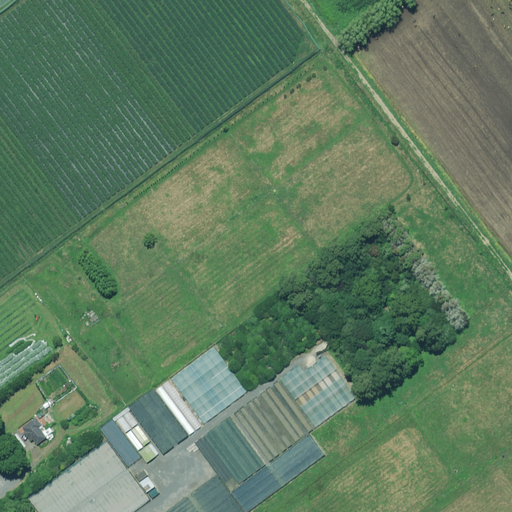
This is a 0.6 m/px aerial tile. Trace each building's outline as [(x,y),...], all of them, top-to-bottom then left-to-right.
[(248,393),(216,348),(173,380),(205,424),(248,393)] [(283,380),(317,428),(357,399),(342,378),(340,379),(325,358),(305,373),(301,367),(283,380)] [(317,428),(283,380),(235,415),(270,462),(309,434),(317,428)] [(164,387),(196,431),(202,427),(170,382),(164,387)] [(196,431),(164,387),(157,391),(189,436),(196,431)] [(189,436),(157,391),(155,389),(129,407),(163,455),(189,436)] [(124,418),(132,429),(138,424),(130,413),(124,418)] [(44,427),(37,418),(24,427),(27,431),(24,433),(31,443),(35,440),(39,446),(49,438),(42,428),(44,427)] [(132,429),(124,418),(118,421),(127,433),(132,429)] [(266,465),(232,418),(196,444),(226,484),(234,479),(238,485),(266,465)] [(142,458),(114,419),(101,429),(129,468),(142,458)] [(132,431),(145,447),(151,442),(139,426),(132,431)] [(145,447),(132,431),(127,435),(139,451),(145,447)] [(248,511),(325,456),(310,436),(232,493),(246,511),(248,511)] [(135,511),(151,500),(108,442),(30,500),(39,511),(135,511)] [(160,454),(152,444),(141,453),(148,463),(160,454)] [(140,482),(148,476),(144,471),(136,477),(140,482)] [(156,487),(149,478),(141,483),(148,493),(156,487)] [(194,495),(206,511),(242,511),(218,478),(194,495)] [(160,494),(156,489),(150,494),(153,499),(160,494)] [(198,511),(188,499),(170,511),(198,511)]
